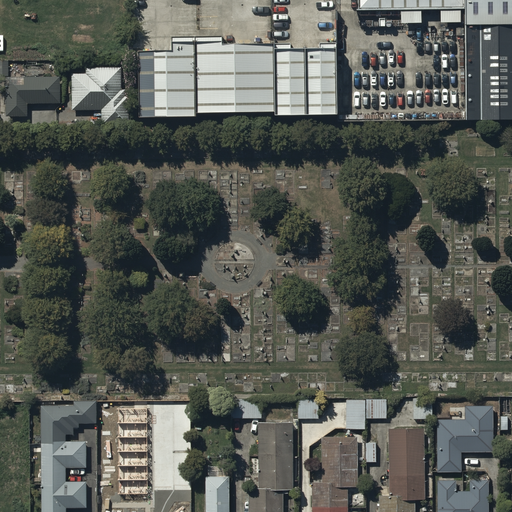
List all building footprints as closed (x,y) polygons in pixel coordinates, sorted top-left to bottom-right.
[(466,11),(465,0),(357,0),(357,12),(400,11),(400,25),(420,25),(420,11),(440,11),(441,25),(460,25),(460,11),(466,11)] [(511,0),(465,0),(466,11),(466,32),(511,31),(511,0)] [(16,25),(7,25),(7,40),(16,40),(16,53),(58,53),(58,23),(41,23),(41,13),(27,13),(27,21),(16,21),(16,25)] [(511,31),(466,32),(467,125),(511,123),(511,31)] [(172,50),(138,51),(139,115),(196,114),(196,111),(195,34),(172,35),(172,50)] [(222,34),(195,34),(196,111),(274,109),(273,42),(222,43),(222,34)] [(319,46),(304,46),(305,112),(336,112),(335,41),(319,41),(319,46)] [(290,42),(273,42),(274,109),(274,113),(305,112),(304,46),(290,46),(290,42)] [(0,77),(8,77),(9,63),(0,62),(0,77)] [(85,75),(70,75),(72,111),(100,110),(101,125),(128,124),(127,98),(124,98),(123,91),(120,91),(119,69),(85,69),(85,75)] [(59,78),(5,78),(6,117),(26,117),(26,109),(30,109),(30,104),(60,104),(59,78)] [(261,399),(230,399),(230,419),(261,419),(261,399)] [(412,399),(412,419),(431,419),(431,399),(412,399)] [(387,400),(346,400),(346,430),(365,430),(365,419),(387,419),(387,400)] [(74,406),(41,406),(41,511),(66,511),(66,509),(87,509),(87,482),(66,482),(66,469),(86,468),(86,443),(65,443),(65,436),(73,436),(73,429),(79,429),(79,425),(95,425),(95,402),(74,402),(74,406)] [(318,403),(297,403),(297,419),(318,419),(318,403)] [(464,420),(436,420),(436,473),(461,473),(461,453),(493,453),(493,407),(464,407),(464,420)] [(148,408),(119,408),(119,494),(148,493),(148,408)] [(258,489),(248,489),(247,511),(283,511),(284,491),(293,491),(293,423),(258,423),(258,489)] [(105,424),(97,424),(97,431),(97,448),(102,448),(102,439),(103,439),(103,432),(105,432),(105,424)] [(388,491),(378,491),(378,511),(413,511),(414,496),(424,496),(424,426),(388,426),(388,491)] [(322,483),(310,483),(310,511),(347,511),(347,488),(357,488),(357,438),(321,438),(322,483)] [(375,443),(365,443),(366,463),(376,463),(375,443)] [(229,511),(229,477),(205,477),(205,511),(229,511)] [(11,493),(10,493),(9,511),(29,511),(29,492),(27,492),(27,478),(18,478),(18,487),(11,487),(11,493)] [(457,481),(437,481),(436,511),(488,511),(489,481),(469,481),(469,492),(457,492),(457,481)]
